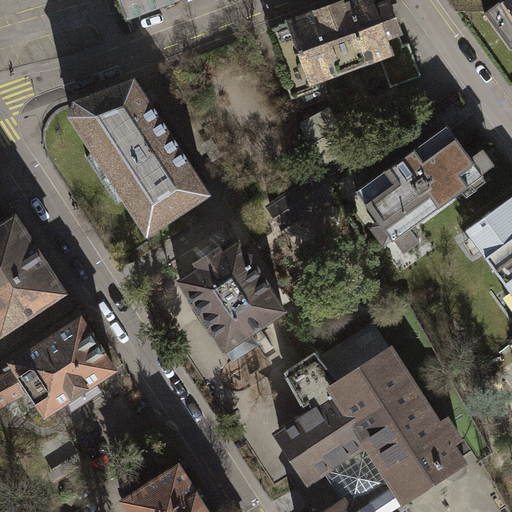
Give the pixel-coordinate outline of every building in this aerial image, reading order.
[(118,0),(125,18),(174,0),(118,0)] [(375,7),(371,0),(355,0),(319,13),(272,29),(292,93),(301,106),(328,95),(323,76),(381,56),(391,53),(385,37),(397,33),(393,18),(388,3),(375,7)] [(511,0),(503,0),(486,12),(510,47),(511,47),(511,0)] [(391,53),(381,56),(391,86),(421,76),(409,44),(402,46),(397,33),(385,37),(391,53)] [(193,159),(141,81),(79,105),(74,121),(93,152),(88,155),(122,208),(129,204),(153,243),(219,200),(193,159)] [(329,110),(302,124),(322,162),(349,148),(329,110)] [(446,127),(357,191),(393,239),(481,175),(446,127)] [(317,175),(270,206),(282,224),(329,194),(317,175)] [(511,197),(467,230),(511,291),(511,197)] [(71,298),(15,213),(0,222),(0,336),(4,342),(71,298)] [(179,279),(231,358),(262,338),(255,328),(284,308),(240,240),(223,251),(219,247),(194,263),(197,267),(179,279)] [(115,368),(81,318),(12,360),(17,368),(30,389),(45,411),(115,368)] [(373,327),(322,359),(337,379),(386,347),(373,327)] [(313,409),(279,431),(309,477),(365,441),(404,500),(460,465),(460,457),(452,444),(459,439),(445,417),(438,422),(388,346),(386,347),(337,379),(322,359),(317,352),(285,374),(302,405),(308,402),(313,409)] [(0,377),(0,405),(30,389),(17,368),(0,377)] [(128,511),(209,511),(179,464),(121,500),(128,511)] [(351,511),(342,498),(320,511),(351,511)]
